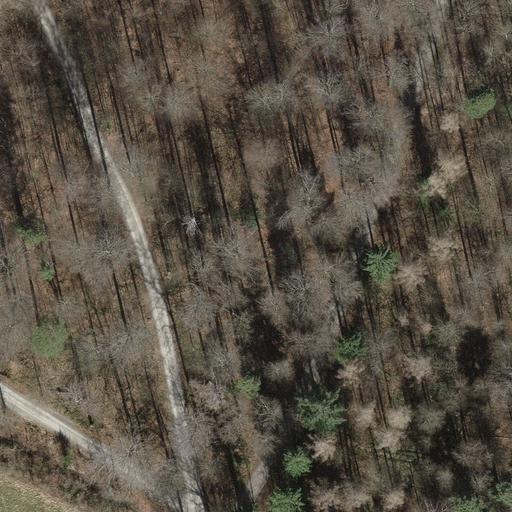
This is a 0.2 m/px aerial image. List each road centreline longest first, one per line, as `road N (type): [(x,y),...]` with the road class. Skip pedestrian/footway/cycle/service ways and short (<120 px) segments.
road 1 (track): [(239,511),(286,432),(346,284),(445,0)]
road 2 (track): [(197,511),(155,287),(39,0)]
road 3 (track): [(0,389),(184,511)]
